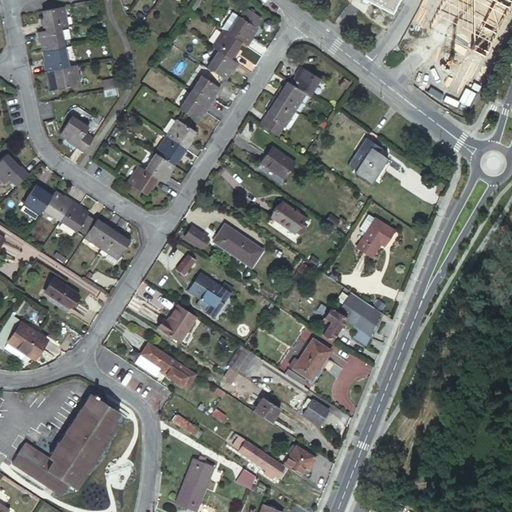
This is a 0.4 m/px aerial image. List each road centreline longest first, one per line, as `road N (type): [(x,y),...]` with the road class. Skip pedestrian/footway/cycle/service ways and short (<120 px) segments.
road 1 (residential): [(161,231),(297,17)]
road 2 (residential): [(161,231),(49,157),(35,136),(19,64)]
road 3 (residential): [(297,17),(478,155)]
road 4 (secondary): [(337,511),(415,315)]
road 5 (residential): [(140,511),(148,461),(141,411),(92,374),(82,355)]
road 6 (secondary): [(477,168),(415,315)]
road 7 (secondary): [(415,315),(497,179)]
road 8 (residential): [(82,355),(161,231)]
